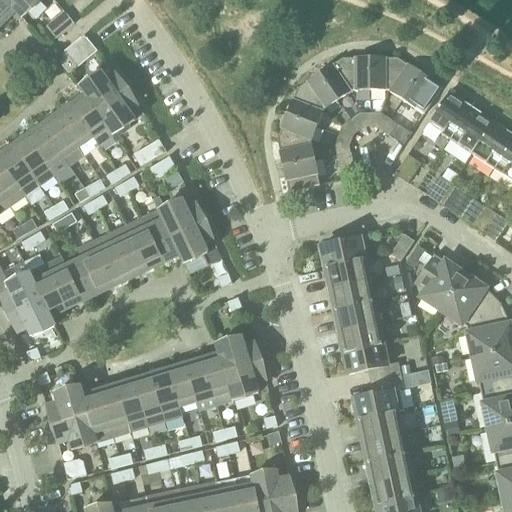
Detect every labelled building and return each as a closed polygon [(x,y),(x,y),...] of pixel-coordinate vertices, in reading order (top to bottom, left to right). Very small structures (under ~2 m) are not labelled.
[(0,0),(0,22),(3,25),(15,13),(16,13),(3,0),(0,0)] [(3,0),(16,13),(15,13),(22,20),(42,0),(3,0)] [(48,28),(57,40),(75,25),(65,13),(48,28)] [(68,49),(78,61),(94,47),(84,36),(68,49)] [(397,59),(370,60),(370,91),(388,91),(397,59)] [(388,91),(403,101),(420,75),(397,59),(388,91)] [(352,91),(343,60),(320,75),(338,101),(352,91)] [(352,91),(370,91),(370,60),(343,60),(352,91)] [(85,96),(96,113),(127,91),(115,75),(106,81),(100,73),(79,88),(85,96)] [(323,111),(338,101),(320,75),(297,91),(323,111)] [(420,75),(403,101),(424,116),(442,89),(420,75)] [(129,126),(143,116),(138,108),(138,107),(127,91),(96,113),(113,137),(118,133),(122,135),(129,130),(129,126)] [(317,128),(323,111),(297,91),(287,116),(317,128)] [(441,135),(450,141),(472,109),(466,104),(463,102),(465,100),(451,91),(429,124),(443,133),(441,135)] [(85,96),(71,106),(99,147),(113,137),(96,113),(85,96)] [(71,106),(56,117),(78,149),(84,157),(99,147),(71,106)] [(478,113),(472,109),(450,141),(472,156),(494,123),(481,114),(478,112),(478,113)] [(364,129),(370,129),(370,114),(360,114),(360,115),(364,129)] [(381,114),(370,114),(370,129),(377,129),(381,114)] [(377,129),(382,132),(390,120),(381,114),(377,129)] [(360,115),(351,121),(359,132),(364,129),(360,115)] [(287,116),(277,142),(310,144),(317,128),(287,116)] [(56,117),(41,127),(64,160),(78,149),(56,117)] [(397,125),(390,120),(382,132),(389,137),(397,125)] [(354,136),(359,132),(351,121),(342,127),(354,136)] [(507,132),(494,123),(472,156),(494,170),(511,143),(511,135),(510,134),(510,133),(507,132)] [(41,127),(26,137),(49,170),(64,160),(41,127)] [(342,127),(338,136),(351,142),(354,136),(342,127)] [(349,148),(351,142),(338,136),(334,146),(349,148)] [(26,137),(12,148),(39,187),(54,177),(49,170),(26,137)] [(167,153),(160,141),(133,157),(140,169),(167,153)] [(314,162),(310,144),(277,142),(283,168),(314,162)] [(511,143),(494,170),(511,182),(511,143)] [(350,154),(349,148),(334,146),(337,157),(350,154)] [(12,148),(0,155),(0,162),(25,197),(31,207),(45,197),(38,188),(39,187),(12,148)] [(352,162),(350,154),(337,157),(338,165),(352,162)] [(394,176),(408,185),(422,165),(408,156),(394,176)] [(155,182),(176,170),(169,157),(148,170),(155,182)] [(0,162),(0,193),(10,208),(25,197),(0,162)] [(314,162),(283,168),(289,194),(320,187),(314,162)] [(125,166),(116,171),(121,180),(130,175),(125,166)] [(111,186),(121,180),(116,171),(106,177),(111,186)] [(426,197),(439,205),(452,185),(439,177),(426,197)] [(134,178),(124,184),(130,193),(139,187),(134,178)] [(100,181),(85,190),(90,198),(105,189),(100,181)] [(120,198),(130,193),(124,184),(115,190),(120,198)] [(465,194),(452,185),(439,205),(452,214),(465,194)] [(80,204),(90,198),(85,190),(75,195),(80,204)] [(0,193),(0,214),(10,208),(0,193)] [(163,221),(171,239),(205,223),(192,196),(158,212),(162,221),(163,221)] [(103,197),(93,202),(99,211),(108,206),(103,197)] [(63,202),(53,208),(59,217),(68,211),(63,202)] [(89,217),(99,211),(93,202),(83,208),(89,217)] [(469,226),(483,235),(496,215),(483,206),(469,226)] [(49,222),(59,217),(53,208),(44,213),(49,222)] [(142,219),(147,228),(164,264),(179,257),(180,257),(171,239),(163,221),(162,221),(158,212),(142,219)] [(67,229),(77,224),(72,215),(62,220),(67,229)] [(509,224),(496,215),(483,235),(496,244),(509,224)] [(164,264),(147,228),(142,219),(126,227),(131,236),(148,272),(164,264)] [(32,220),(22,226),(27,235),(37,229),(32,220)] [(58,235),(67,229),(62,220),(53,226),(58,235)] [(205,223),(171,239),(180,257),(179,257),(183,266),(207,254),(203,246),(213,241),(205,223)] [(18,240),(27,235),(22,226),(13,231),(18,240)] [(148,272),(131,236),(126,227),(110,235),(131,280),(148,272)] [(36,248),(46,242),(40,233),(31,239),(36,248)] [(131,280),(110,235),(94,242),(115,288),(131,280)] [(414,243),(404,236),(391,256),(401,263),(414,243)] [(21,244),(27,253),(36,248),(31,239),(21,244)] [(321,247),(325,269),(364,261),(360,239),(321,247)] [(115,288),(94,242),(76,251),(81,260),(82,260),(99,295),(115,288)] [(411,255),(420,262),(425,254),(426,253),(416,247),(411,255)] [(422,298),(441,311),(466,274),(455,266),(453,269),(434,256),(419,279),(430,286),(422,298)] [(49,275),(66,311),(83,303),(66,268),(61,258),(45,266),(50,275),(49,275)] [(81,260),(66,268),(83,303),(99,295),(82,260),(81,260)] [(325,269),(330,290),(369,282),(364,261),(325,269)] [(66,311),(49,275),(50,275),(45,266),(45,265),(29,273),(30,274),(29,274),(42,301),(50,319),(51,318),(66,311)] [(387,278),(399,276),(397,267),(385,270),(387,278)] [(0,298),(0,299),(8,317),(42,301),(29,274),(7,285),(0,270),(0,298)] [(478,282),(466,274),(441,311),(466,329),(501,306),(492,297),(485,290),(476,284),(478,282)] [(217,279),(221,289),(232,285),(228,275),(217,279)] [(395,291),(404,290),(401,278),(393,279),(395,291)] [(330,290),(334,312),(373,303),(369,282),(330,290)] [(227,303),(231,313),(242,309),(238,299),(227,303)] [(50,319),(42,301),(8,317),(17,335),(27,330),(31,339),(55,327),(51,318),(50,319)] [(378,324),(373,303),(334,312),(339,333),(378,324)] [(408,303),(399,305),(402,318),(411,316),(408,303)] [(506,317),(501,306),(466,329),(473,358),(511,350),(511,335),(511,336),(509,326),(506,317)] [(382,345),(378,324),(339,333),(344,354),(382,345)] [(416,326),(410,327),(407,333),(408,338),(418,336),(416,326)] [(219,355),(225,374),(260,363),(255,344),(244,347),(241,338),(216,346),(219,355)] [(387,366),(382,345),(344,354),(348,376),(368,372),(371,383),(401,377),(398,364),(387,366)] [(37,349),(26,354),(30,364),(41,359),(37,349)] [(511,350),(473,358),(480,394),(511,386),(511,350)] [(219,355),(202,360),(217,408),(233,403),(233,402),(230,393),(231,393),(225,374),(219,355)] [(432,361),(433,367),(443,365),(442,359),(432,361)] [(202,360),(185,365),(197,403),(195,404),(199,414),(217,408),(202,360)] [(266,382),(260,363),(225,374),(231,393),(230,393),(233,402),(258,395),(255,385),(266,382)] [(185,365),(168,371),(179,408),(195,404),(197,403),(185,365)] [(409,366),(401,368),(402,376),(410,374),(409,366)] [(168,371),(151,376),(165,424),(183,419),(179,408),(168,371)] [(51,383),(47,373),(35,377),(39,388),(51,383)] [(145,419),(143,419),(147,430),(165,424),(151,376),(133,381),(145,419)] [(412,376),(404,378),(406,390),(414,388),(412,376)] [(358,422),(397,413),(405,412),(400,391),(404,390),(401,377),(371,383),(373,395),(353,400),(358,422)] [(147,430),(143,419),(145,419),(133,381),(116,386),(128,424),(131,434),(147,430)] [(116,386),(99,392),(114,440),(131,434),(128,424),(116,386)] [(511,386),(480,394),(488,429),(511,423),(511,386)] [(52,426),(88,416),(82,397),(80,387),(54,395),(57,404),(46,408),(52,426)] [(82,397),(88,416),(93,435),(94,434),(97,444),(114,440),(99,392),(82,397)] [(401,434),(397,413),(358,422),(363,443),(401,434)] [(93,435),(88,416),(52,426),(58,445),(69,442),(72,451),(97,444),(94,434),(93,435)] [(263,420),(266,431),(278,428),(275,417),(263,420)] [(445,429),(447,438),(459,435),(456,422),(444,425),(445,429)] [(511,423),(488,429),(496,464),(511,460),(511,423)] [(238,438),(235,428),(224,431),(226,441),(238,438)] [(226,441),(224,431),(214,434),(216,443),(226,441)] [(270,446),(281,443),(279,433),(267,436),(270,446)] [(406,456),(401,434),(363,443),(367,464),(406,456)] [(189,440),(191,450),(203,447),(200,437),(189,440)] [(181,452),(191,450),(189,440),(179,442),(181,452)] [(229,456),(240,453),(237,443),(227,446),(229,456)] [(168,456),(165,446),(154,449),(156,459),(168,456)] [(227,446),(216,449),(218,459),(229,456),(227,446)] [(156,459),(154,449),(144,451),(146,461),(156,459)] [(205,462),(202,452),(192,455),(194,465),(205,462)] [(119,458),(121,468),(133,465),(130,455),(119,458)] [(194,465),(192,455),(181,458),(183,468),(194,465)] [(367,464),(372,485),(410,477),(406,456),(367,464)] [(455,473),(466,471),(463,457),(452,459),(455,473)] [(111,470),(121,468),(119,458),(109,460),(111,470)] [(79,460),(63,464),(67,481),(86,476),(83,463),(79,460)] [(511,460),(496,464),(503,499),(511,497),(511,460)] [(170,471),(167,461),(157,464),(159,474),(170,471)] [(159,474),(157,464),(146,466),(148,476),(159,474)] [(124,483),(135,480),(132,470),(122,472),(124,483)] [(254,486),(258,506),(294,498),(290,479),(279,481),(277,471),(251,477),(253,486),(254,486)] [(113,485),(124,483),(122,472),(111,475),(113,485)] [(254,486),(253,486),(251,477),(251,476),(234,480),(236,490),(240,511),(258,511),(258,506),(254,486)] [(415,498),(410,477),(372,485),(376,506),(415,498)] [(240,511),(236,490),(234,480),(216,484),(218,493),(222,511),(240,511)] [(83,494),(80,483),(68,486),(71,497),(83,494)] [(222,511),(218,493),(216,484),(199,487),(201,497),(203,511),(222,511)] [(203,511),(201,497),(199,487),(181,491),(185,511),(203,511)] [(163,495),(165,504),(167,511),(185,511),(181,491),(163,495)] [(163,495),(146,498),(148,511),(167,511),(165,504),(163,495)] [(511,511),(511,497),(503,499),(505,511),(511,511)] [(128,502),(130,511),(148,511),(146,498),(128,502)] [(296,511),(294,498),(258,506),(258,511),(296,511)] [(418,511),(415,498),(376,506),(377,511),(418,511)] [(130,511),(128,502),(111,505),(111,506),(112,511),(130,511)]
